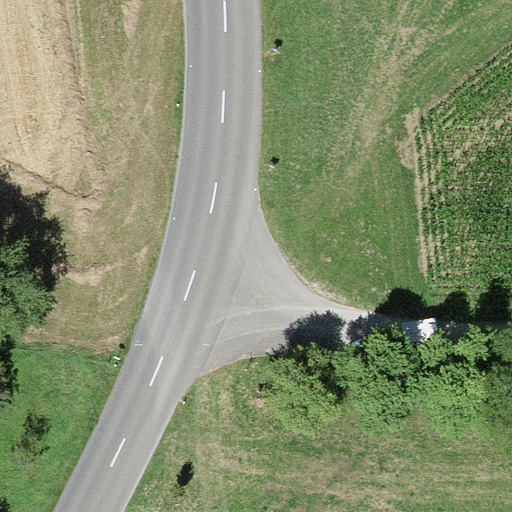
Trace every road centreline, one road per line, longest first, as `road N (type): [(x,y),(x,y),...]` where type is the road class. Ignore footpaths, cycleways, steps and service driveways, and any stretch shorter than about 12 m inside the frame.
road 1 (secondary): [(88,511),(184,312),(227,129),(230,0)]
road 2 (track): [(184,312),(362,337),(511,339)]
